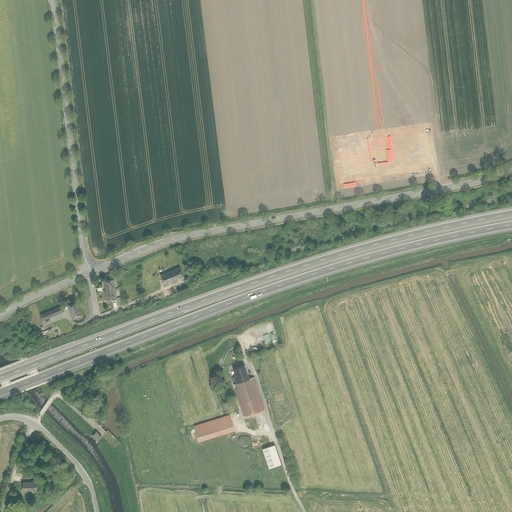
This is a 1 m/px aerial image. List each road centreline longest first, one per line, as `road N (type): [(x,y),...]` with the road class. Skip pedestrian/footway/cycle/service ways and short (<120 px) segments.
road 1 (motorway): [(0,392),(299,279),(511,225)]
road 2 (motorway): [(511,214),(305,265),(0,378)]
road 3 (tertiary): [(89,273),(180,237),(511,168)]
road 4 (tertiary): [(53,0),(89,273)]
road 5 (unknown): [(208,341),(57,396)]
road 6 (unclassified): [(0,418),(34,424),(69,455),(97,511)]
